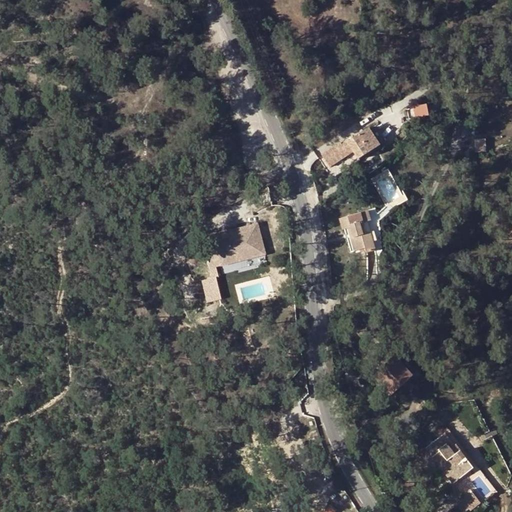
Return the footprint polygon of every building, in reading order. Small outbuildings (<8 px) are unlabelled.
[(425,106),(411,106),(411,117),(425,116),(425,106)] [(341,143),(322,155),(329,167),(341,160),(348,156),(354,152),(359,160),(380,146),(369,128),(342,146),(341,143)] [(341,160),(329,167),(331,171),(343,163),(341,160)] [(340,220),(343,230),(347,229),(350,228),(357,251),(365,249),(366,253),(375,251),(370,233),(367,234),(363,223),(370,221),(367,212),(340,220)] [(256,223),(213,237),(222,267),(260,255),(258,249),(264,247),(256,223)] [(353,252),(357,251),(350,228),(347,229),(353,252)] [(266,253),(264,247),(258,249),(260,255),(266,253)] [(214,278),(198,281),(203,304),(219,300),(214,278)] [(382,363),(385,365),(395,356),(392,354),(382,363)] [(382,368),(375,374),(394,394),(412,376),(395,356),(385,365),(382,368)] [(394,394),(375,374),(382,368),(379,366),(371,373),(392,395),(394,394)] [(413,418),(407,429),(414,433),(420,422),(413,418)] [(449,430),(443,435),(457,454),(460,452),(473,468),(480,476),(491,492),(483,498),(486,501),(497,492),(486,478),(473,462),(449,430)] [(457,454),(443,435),(426,449),(432,456),(439,450),(447,461),(444,463),(450,471),(452,470),(460,479),(473,468),(460,452),(457,454)] [(453,484),(460,479),(452,470),(450,471),(444,463),(447,461),(439,450),(432,456),(453,484)] [(457,504),(463,511),(464,511),(469,508),(471,509),(481,501),(471,489),(463,495),(464,498),(457,504)]
